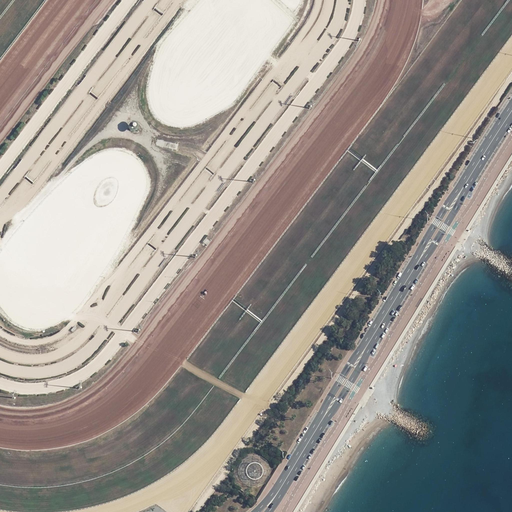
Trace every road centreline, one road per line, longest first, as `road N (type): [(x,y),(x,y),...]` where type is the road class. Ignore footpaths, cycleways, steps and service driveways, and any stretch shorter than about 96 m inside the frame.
road 1 (track): [(511,77),(195,511)]
road 2 (primary): [(511,104),(257,511)]
road 3 (primary): [(267,511),(511,120)]
